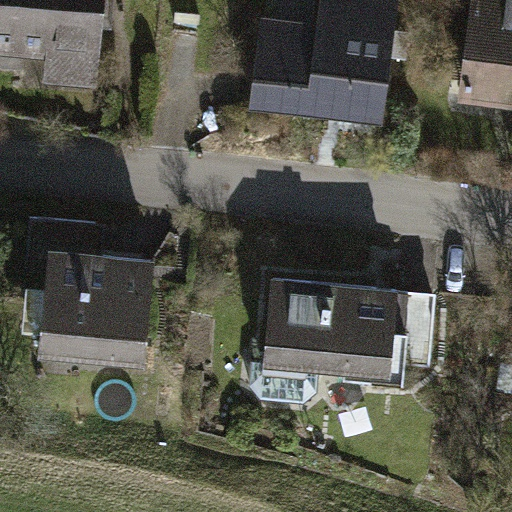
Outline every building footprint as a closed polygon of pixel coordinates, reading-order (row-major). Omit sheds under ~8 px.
[(0,0),(0,84),(13,85),(12,95),(97,100),(103,0),(0,0)] [(259,25),(247,115),(379,132),(395,0),(319,0),(315,32),(259,25)] [(511,0),(467,0),(454,109),(511,116),(511,0)] [(78,232),(27,226),(22,278),(42,280),(33,371),(139,382),(150,270),(75,262),(78,232)] [(433,302),(264,287),(253,413),(313,418),(316,381),(384,387),(386,364),(428,368),(433,302)]
